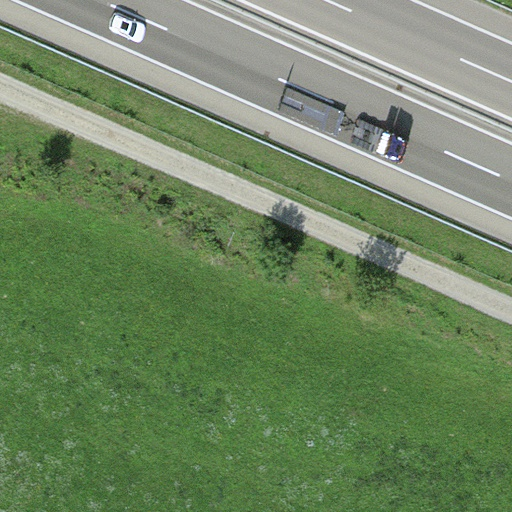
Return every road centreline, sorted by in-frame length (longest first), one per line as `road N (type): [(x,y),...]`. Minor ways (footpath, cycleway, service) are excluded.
road 1 (track): [(0,80),(511,306)]
road 2 (motorway): [(100,0),(511,180)]
road 3 (motorway): [(511,80),(326,0)]
